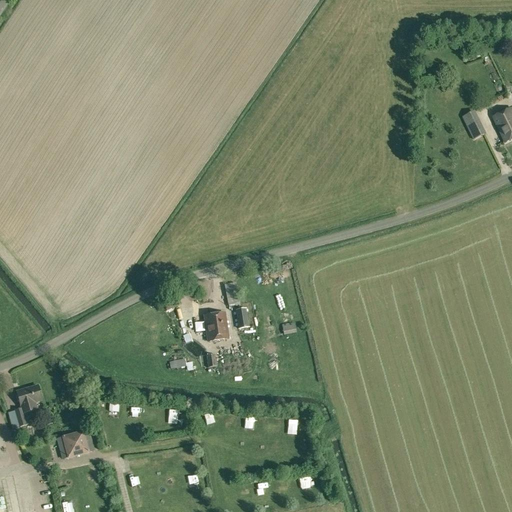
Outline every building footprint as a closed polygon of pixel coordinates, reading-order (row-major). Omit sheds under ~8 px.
[(511,110),(511,109),(493,118),(506,144),(511,140),(511,110)] [(486,135),(480,122),(468,129),(474,141),(486,135)] [(286,289),(291,287),(286,270),(282,272),(286,289)] [(240,305),(235,283),(224,286),(229,307),(240,305)] [(245,310),(240,311),(236,312),(239,329),(248,327),(245,310)] [(224,314),(204,316),(208,342),(228,339),(224,314)] [(282,325),(284,335),(296,333),(294,323),(282,325)] [(215,356),(206,357),(208,368),(217,367),(215,356)] [(186,367),(186,365),(186,364),(185,359),(169,362),(171,369),(186,367)] [(14,411),(15,411),(19,428),(29,425),(26,414),(30,412),(37,410),(35,403),(42,401),(38,386),(17,392),(21,407),(22,409),(14,411)] [(67,460),(89,453),(83,431),(61,437),(61,438),(56,440),(62,460),(67,459),(67,460)]
